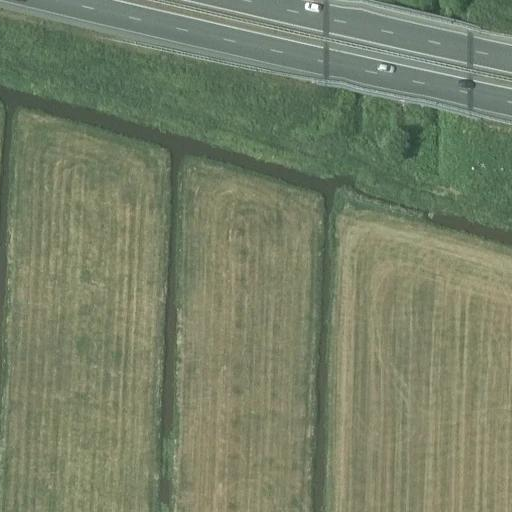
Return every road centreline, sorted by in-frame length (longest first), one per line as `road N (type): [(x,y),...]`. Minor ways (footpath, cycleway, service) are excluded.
road 1 (trunk): [(49,0),(511,103)]
road 2 (trunk): [(511,61),(237,0)]
